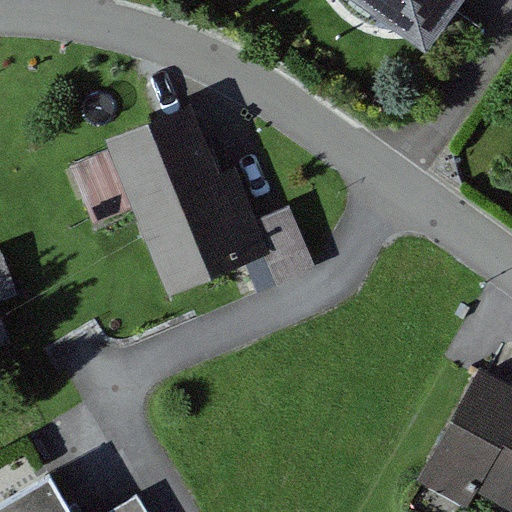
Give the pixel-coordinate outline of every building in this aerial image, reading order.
[(485,0),(362,0),(441,59),(485,0)] [(253,226),(201,113),(113,155),(185,309),(304,253),(284,211),(253,226)] [(11,246),(0,250),(0,350),(22,343),(6,299),(28,291),(11,246)] [(511,511),(511,376),(487,365),(433,479),(504,511),(511,511)] [(91,511),(65,468),(0,506),(0,511),(162,511),(152,493),(120,511),(91,511)]
